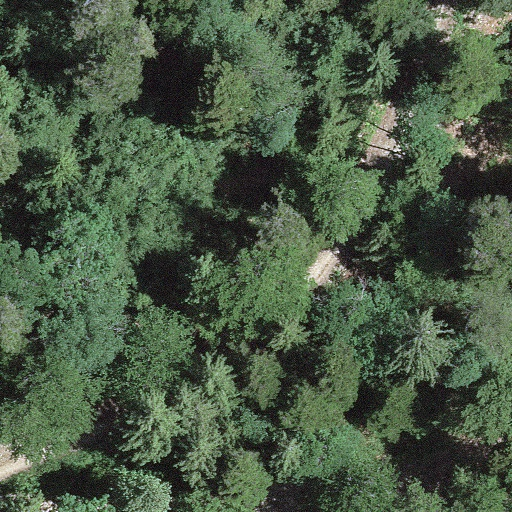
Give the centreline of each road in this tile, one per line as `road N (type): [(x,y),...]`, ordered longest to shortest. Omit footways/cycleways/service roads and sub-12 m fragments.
road 1 (track): [(0,472),(190,378),(316,264),(408,124),(438,0)]
road 2 (track): [(0,509),(228,511),(511,438)]
